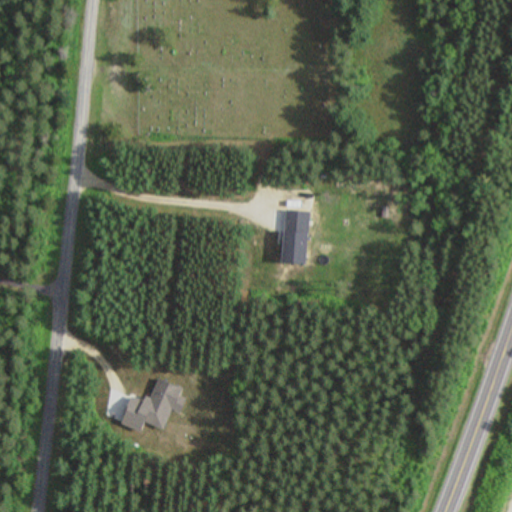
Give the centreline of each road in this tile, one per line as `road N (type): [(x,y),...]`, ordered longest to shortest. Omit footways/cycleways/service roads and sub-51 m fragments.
road 1 (residential): [(37,511),(91,0)]
road 2 (primary): [(442,511),(511,321)]
